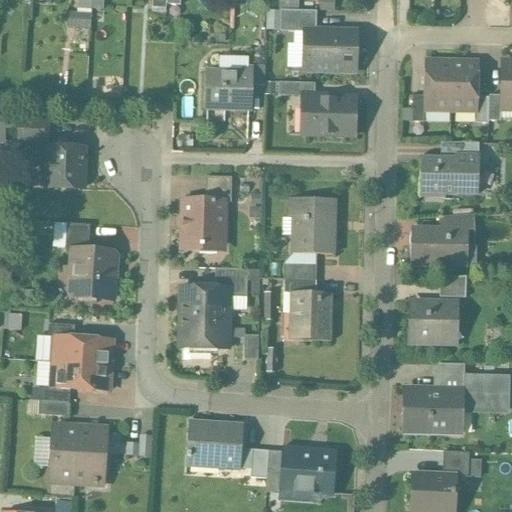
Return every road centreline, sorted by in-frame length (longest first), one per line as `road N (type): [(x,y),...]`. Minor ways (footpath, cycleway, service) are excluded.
road 1 (residential): [(135,159),(143,196),(144,359),(159,382),(373,403)]
road 2 (residential): [(373,403),(385,38)]
road 3 (residential): [(511,39),(385,38)]
